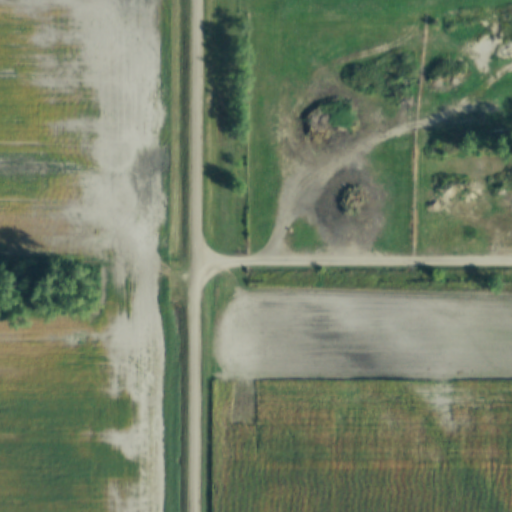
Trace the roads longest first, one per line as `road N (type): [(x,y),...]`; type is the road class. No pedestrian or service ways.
road 1 (residential): [(200,511),(202,0)]
road 2 (track): [(278,262),(294,172),(285,132),(294,104),(356,58),(412,43),(511,41)]
road 3 (track): [(511,264),(201,260)]
